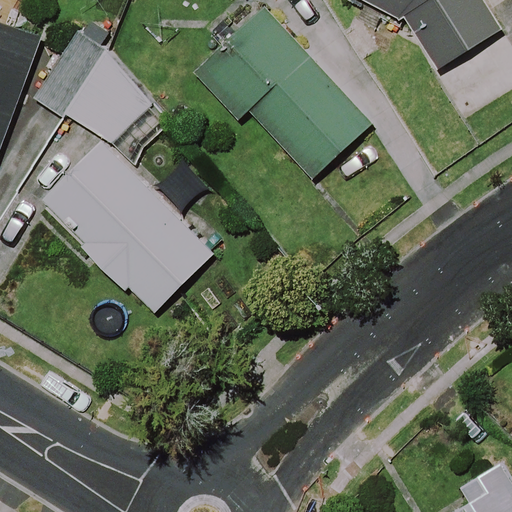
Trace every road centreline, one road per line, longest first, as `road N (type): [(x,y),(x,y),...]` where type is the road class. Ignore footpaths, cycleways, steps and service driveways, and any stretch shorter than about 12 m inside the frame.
road 1 (residential): [(337,383),(408,316),(511,240)]
road 2 (residential): [(155,504),(0,417)]
road 3 (residential): [(203,470),(287,400),(337,383)]
road 4 (residential): [(337,383),(313,449),(260,511)]
